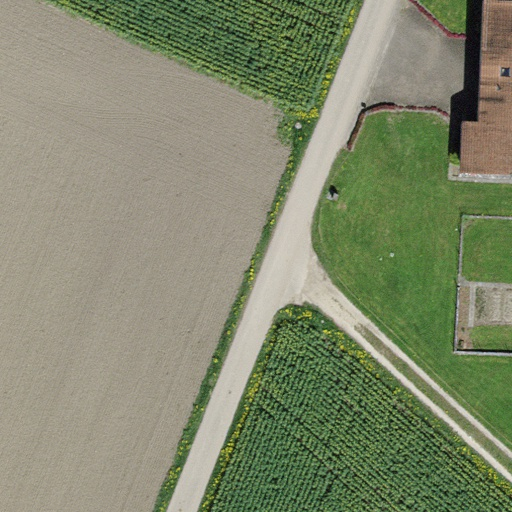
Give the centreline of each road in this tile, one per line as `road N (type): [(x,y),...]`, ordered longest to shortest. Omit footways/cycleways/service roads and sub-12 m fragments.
road 1 (track): [(283,260),(511,461)]
road 2 (residential): [(381,0),(283,260)]
